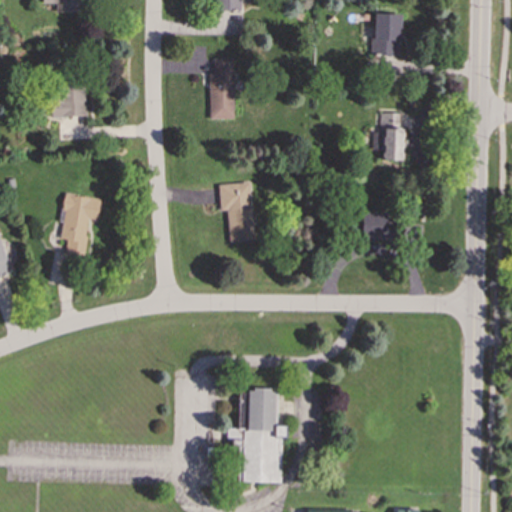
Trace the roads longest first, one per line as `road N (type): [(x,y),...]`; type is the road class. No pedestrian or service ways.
road 1 (tertiary): [(469,511),(480,0)]
road 2 (residential): [(473,306),(166,306),(75,323),(0,349)]
road 3 (residential): [(166,306),(151,0)]
